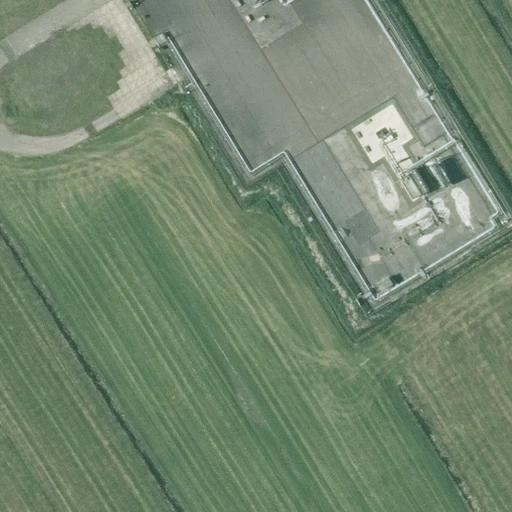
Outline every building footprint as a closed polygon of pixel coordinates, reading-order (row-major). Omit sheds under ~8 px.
[(244,0),(267,39),(308,15),(299,0),(244,0)] [(312,3),(311,29),(271,28),(271,59),(283,59),(283,77),(347,78),(348,48),(360,49),(360,21),(350,20),(350,3),(312,3)] [(362,82),(355,81),(355,115),(378,106),(378,81),(385,97),(399,91),(400,62),(408,82),(418,78),(418,67),(412,67),(412,61),(402,37),(390,42),(384,27),(373,31),(373,30),(363,34),(378,35),(378,48),(391,48),(379,53),(378,79),(368,79),(362,82)] [(403,90),(377,104),(405,156),(432,141),(403,90)] [(417,191),(431,182),(419,164),(406,173),(417,191)] [(377,203),(345,217),(360,249),(367,246),(363,238),(387,227),(377,203)] [(424,229),(432,252),(450,245),(442,223),(424,229)] [(416,231),(387,247),(404,277),(433,260),(416,231)]
